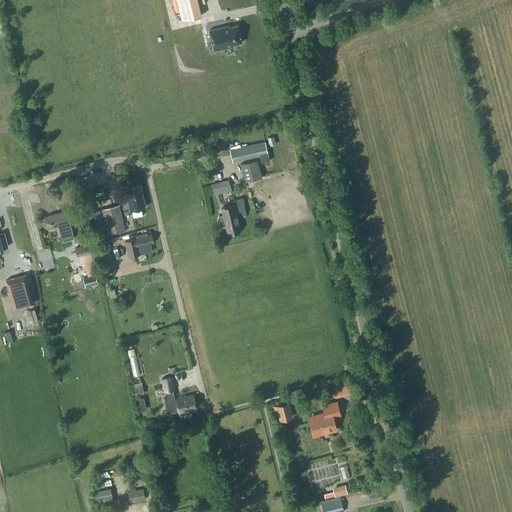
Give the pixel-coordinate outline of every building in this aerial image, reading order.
[(176,0),(182,20),(201,15),(197,0),(176,0)] [(228,25),(209,30),(214,50),(233,46),(233,44),(242,42),(237,25),(229,27),(228,25)] [(274,136),(267,137),(269,146),(276,144),(274,136)] [(194,154),(199,152),(196,139),(191,140),(194,154)] [(264,141),(230,149),(233,161),(259,155),(261,163),(270,161),(268,151),(267,151),(264,141)] [(240,164),(240,165),(244,181),(261,177),(257,160),(240,164)] [(214,194),(231,190),(228,179),(211,184),(214,194)] [(140,185),(125,189),(128,203),(123,204),(125,214),(132,212),(131,209),(145,206),(140,185)] [(219,215),(217,218),(218,222),(221,225),(226,223),(228,231),(240,228),(237,214),(246,212),(244,201),(245,201),(244,197),(233,200),(234,203),(223,206),(224,213),(219,215)] [(118,205),(101,209),(107,234),(124,230),(118,205)] [(71,222),(67,209),(48,214),(48,215),(44,216),(42,220),(44,225),(47,227),(51,226),(52,227),(58,226),(62,240),(74,237),(71,224),(70,224),(70,222),(71,222)] [(125,241),(128,256),(152,250),(150,242),(153,241),(151,234),(147,235),(146,232),(134,235),(135,239),(125,241)] [(75,247),(75,248),(77,256),(91,252),(91,248),(89,243),(75,247)] [(104,264),(113,262),(109,246),(99,249),(104,264)] [(21,256),(2,261),(10,290),(29,285),(21,256)] [(95,275),(83,278),(85,285),(83,285),(84,290),(90,289),(89,285),(97,283),(95,275)] [(137,354),(131,355),(134,375),(140,374),(137,354)] [(172,376),(162,378),(165,390),(166,390),(168,400),(165,400),(167,413),(179,411),(179,412),(191,410),(190,407),(195,406),(194,399),(194,400),(193,395),(176,398),(177,399),(175,400),(173,388),(175,388),(172,376)] [(350,381),(333,385),(337,397),(353,392),(350,381)] [(133,388),(135,396),(144,394),(143,390),(143,386),(133,388)] [(144,396),(136,398),(139,410),(147,408),(144,396)] [(341,415),(337,400),(321,404),(323,411),(308,415),(313,436),(337,430),(334,417),(341,415)] [(293,418),(288,401),(272,406),(276,422),(293,418)] [(100,487),(106,485),(103,476),(97,477),(100,487)] [(347,493),(345,484),(332,487),(335,496),(347,493)] [(95,491),(96,498),(97,506),(113,503),(111,495),(112,495),(111,488),(95,491)] [(129,499),(130,502),(145,499),(145,496),(143,488),(127,491),(129,499)] [(380,496),(378,488),(366,490),(368,498),(380,496)] [(340,511),(344,511),(340,496),(320,500),(323,511),(340,511)]
